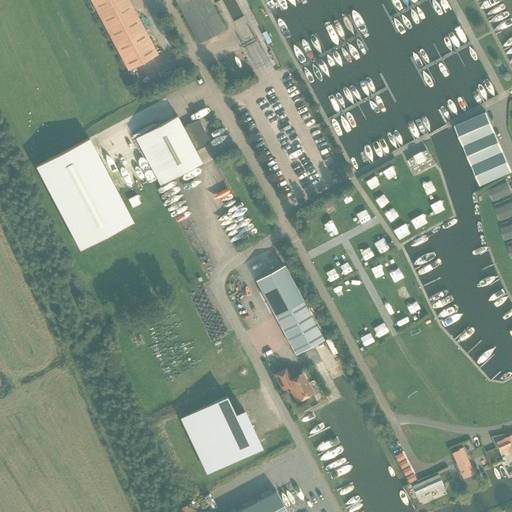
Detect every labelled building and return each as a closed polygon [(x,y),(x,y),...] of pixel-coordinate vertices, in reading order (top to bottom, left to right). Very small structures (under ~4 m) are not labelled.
[(129,0),(90,0),(128,70),(158,54),(129,0)] [(225,29),(209,0),(175,0),(199,44),(225,29)] [(271,43),(267,32),(262,34),(266,45),(271,43)] [(250,53),(253,61),(262,57),(259,49),(250,53)] [(511,171),(486,112),(455,126),(480,185),(511,171)] [(135,137),(160,184),(202,162),(195,150),(209,143),(209,140),(199,121),(197,120),(183,127),(177,115),(135,137)] [(511,130),(511,116),(501,123),(506,133),(511,130)] [(133,222),(89,138),(36,166),(80,250),(133,222)] [(434,163),(427,149),(408,160),(416,173),(434,163)] [(489,190),(494,201),(511,193),(511,192),(507,182),(489,190)] [(399,221),(394,198),(382,200),(387,224),(399,221)] [(373,225),(369,201),(357,204),(362,227),(373,225)] [(511,202),(495,209),(500,221),(511,215),(511,202)] [(340,210),(334,211),(340,235),(351,232),(345,210),(340,211),(340,210)] [(328,243),(321,220),(310,224),(317,247),(328,243)] [(511,224),(501,228),(505,240),(511,237),(511,224)] [(323,339),(284,265),(256,280),(296,353),(323,339)] [(355,309),(349,286),(337,289),(343,312),(355,309)] [(380,317),(382,293),(370,293),(369,316),(380,317)] [(414,308),(405,301),(391,320),(400,327),(414,308)] [(426,336),(420,326),(400,339),(403,344),(402,344),(405,350),(426,336)] [(370,342),(364,332),(343,344),(349,354),(370,342)] [(439,359),(433,350),(413,363),(420,373),(439,359)] [(385,365),(382,360),(362,371),(367,381),(389,370),(386,364),(385,365)] [(303,376),(302,374),(292,380),(286,369),(276,375),(283,389),(289,386),(298,401),(312,393),(306,381),(306,380),(304,376),(303,376)] [(454,381),(447,372),(428,388),(436,397),(454,381)] [(406,396),(401,386),(380,398),(386,408),(406,396)] [(492,397),(480,395),(476,419),(482,421),(482,419),(487,420),(492,397)] [(245,410),(236,415),(227,397),(181,418),(207,473),(262,447),(245,410)] [(423,425),(418,414),(397,426),(402,436),(423,425)] [(511,435),(498,442),(503,453),(509,450),(511,456),(511,435)] [(439,451),(433,440),(412,452),(418,462),(439,451)] [(463,449),(457,451),(458,452),(453,454),(464,480),(475,475),(463,449)] [(406,458),(403,452),(396,456),(399,462),(406,458)] [(409,465),(406,459),(399,463),(402,469),(409,465)] [(413,472),(410,466),(403,470),(406,476),(413,472)] [(417,479),(414,473),(407,477),(410,483),(417,479)] [(439,475),(414,485),(419,496),(444,485),(439,475)] [(287,511),(276,491),(236,511),(287,511)]
